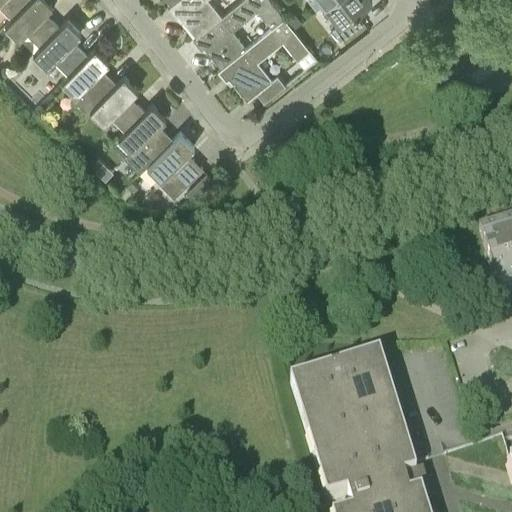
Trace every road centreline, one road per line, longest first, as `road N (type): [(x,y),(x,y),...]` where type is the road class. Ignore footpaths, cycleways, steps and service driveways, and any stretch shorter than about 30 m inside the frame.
road 1 (tertiary): [(511,152),(285,235),(193,256),(82,254),(0,222)]
road 2 (residential): [(410,2),(403,21),(241,144),(121,0)]
